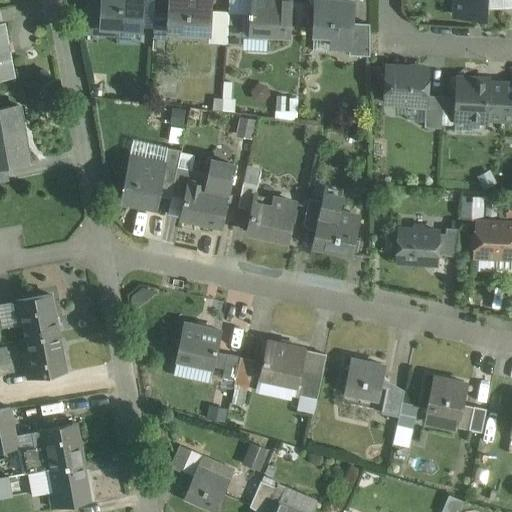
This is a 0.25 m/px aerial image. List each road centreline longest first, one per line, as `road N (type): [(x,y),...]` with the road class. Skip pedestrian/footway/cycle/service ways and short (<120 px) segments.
road 1 (residential): [(107,246),(511,334)]
road 2 (residential): [(107,246),(148,511)]
road 3 (residential): [(60,0),(107,246)]
road 4 (residential): [(402,0),(402,37),(511,43)]
